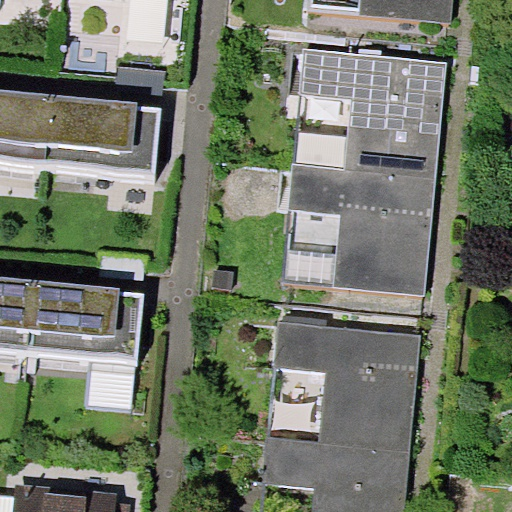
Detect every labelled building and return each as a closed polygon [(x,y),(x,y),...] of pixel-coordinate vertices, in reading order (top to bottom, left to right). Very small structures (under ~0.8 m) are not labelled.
[(362,0),(362,13),(450,22),(452,0),(362,0)] [(352,102),(344,173),(418,181),(433,183),(440,113),(423,111),(428,67),(304,53),(300,97),(352,102)] [(0,167),(44,172),(51,104),(0,98),(0,167)] [(44,172),(155,184),(162,116),(51,104),(44,172)] [(341,218),(334,288),(422,297),(430,228),(413,227),(418,181),(344,173),(294,168),(289,213),(341,218)] [(0,356),(30,360),(37,291),(0,287),(0,356)] [(30,360),(139,371),(146,303),(37,291),(30,360)] [(324,375),(317,446),(390,453),(405,455),(413,385),(396,383),(400,339),(277,326),(272,369),(324,375)] [(314,491),(311,511),(401,511),(402,501),(385,499),(390,453),(317,446),(266,440),(262,485),(314,491)] [(110,511),(111,503),(14,495),(12,511),(110,511)]
